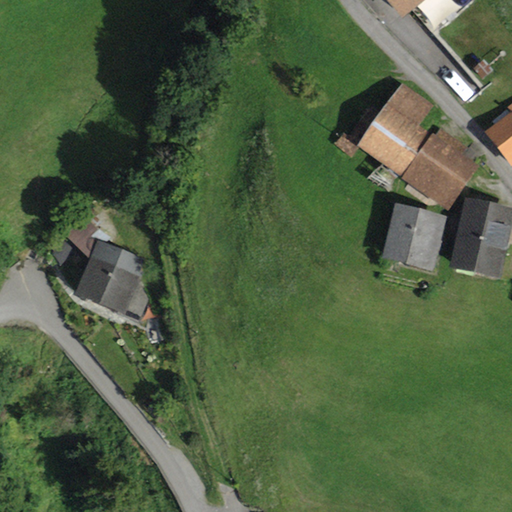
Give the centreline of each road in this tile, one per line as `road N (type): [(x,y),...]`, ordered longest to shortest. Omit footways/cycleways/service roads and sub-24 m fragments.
road 1 (residential): [(0,311),(21,305),(57,324),(165,459),(190,511)]
road 2 (unclassified): [(511,175),(349,0)]
